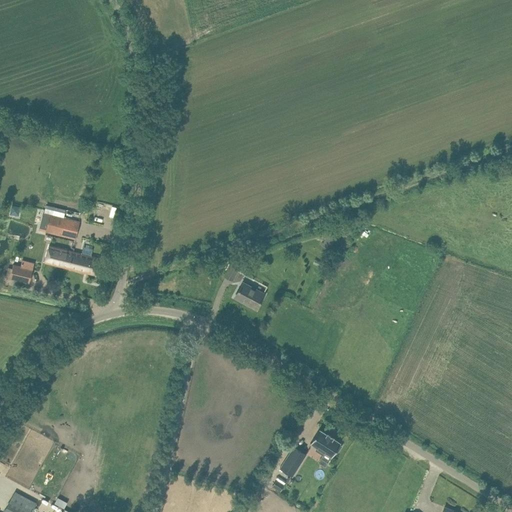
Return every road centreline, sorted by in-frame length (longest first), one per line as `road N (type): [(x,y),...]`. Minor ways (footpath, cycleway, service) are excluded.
road 1 (track): [(511,147),(120,285)]
road 2 (unclassified): [(198,317),(511,510)]
road 3 (unclassified): [(116,313),(133,209),(135,95),(133,64),(104,0)]
road 4 (unclassified): [(155,511),(198,317)]
road 5 (unclassified): [(0,413),(59,338),(116,313)]
